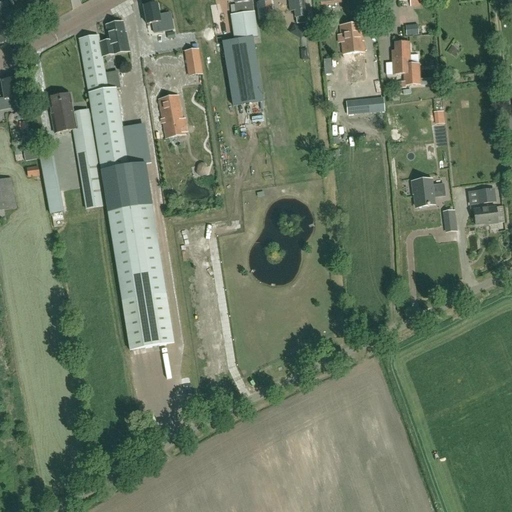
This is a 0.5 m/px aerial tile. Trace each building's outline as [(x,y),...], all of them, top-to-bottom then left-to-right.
[(254,17),(252,2),(249,2),(249,0),(234,0),(237,16),(232,17),(232,21),(254,17)] [(297,24),(305,23),(305,17),(306,17),(303,0),(288,0),(289,7),(294,6),(296,18),(297,24)] [(275,20),(273,2),(256,3),(258,21),(275,20)] [(0,44),(14,43),(8,4),(0,5),(0,44)] [(144,8),(147,25),(153,24),(154,33),(173,30),(171,20),(160,22),(157,6),(144,8)] [(389,29),(387,15),(388,15),(387,9),(376,10),(378,30),(389,29)] [(232,21),(235,41),(223,43),(234,106),(263,101),(253,39),(252,39),(251,30),(255,29),(254,17),(232,21)] [(110,42),(99,44),(102,58),(112,56),(112,52),(128,50),(126,40),(125,40),(122,24),(107,26),(110,42)] [(344,55),(346,82),(366,80),(361,25),(340,27),(341,39),(344,55)] [(303,37),(306,30),(297,26),(294,32),(303,37)] [(98,38),(79,41),(86,83),(101,173),(106,207),(106,208),(122,302),(166,295),(154,215),(146,166),(129,169),(122,128),(116,90),(108,91),(105,76),(103,64),(102,58),(99,44),(98,38)] [(396,52),(392,53),(393,63),(393,76),(403,75),(404,83),(399,83),(399,89),(406,89),(406,87),(432,85),(432,79),(420,80),(420,71),(419,64),(410,65),(410,62),(409,56),(409,43),(395,44),(396,52)] [(187,51),(191,77),(202,75),(198,49),(187,51)] [(117,73),(105,76),(108,91),(116,90),(120,89),(117,73)] [(0,111),(15,108),(16,113),(22,112),(20,97),(17,79),(1,82),(5,100),(0,100),(0,111)] [(331,79),(332,89),(341,88),(340,79),(331,79)] [(78,160),(84,199),(86,211),(105,207),(97,157),(96,157),(88,112),(73,115),(69,96),(49,100),(55,134),(73,131),(78,160)] [(185,135),(178,97),(158,101),(166,139),(185,135)] [(349,115),(375,112),(373,100),(348,103),(349,115)] [(356,130),(357,137),(371,136),(371,129),(356,130)] [(27,169),(28,178),(40,176),(38,167),(27,169)] [(16,209),(11,180),(0,181),(0,222),(6,221),(4,211),(16,209)] [(431,187),(430,181),(414,183),(414,184),(412,184),(414,194),(415,194),(417,209),(429,207),(429,206),(433,206),(432,198),(436,197),(436,198),(445,197),(444,185),(431,187)] [(477,192),(478,206),(496,203),(495,189),(477,192)] [(503,207),(496,208),(474,211),(476,226),(489,224),(489,225),(505,223),(503,207)] [(454,212),(443,214),(446,231),(456,230),(454,212)] [(174,345),(166,295),(122,302),(129,352),(174,345)]
